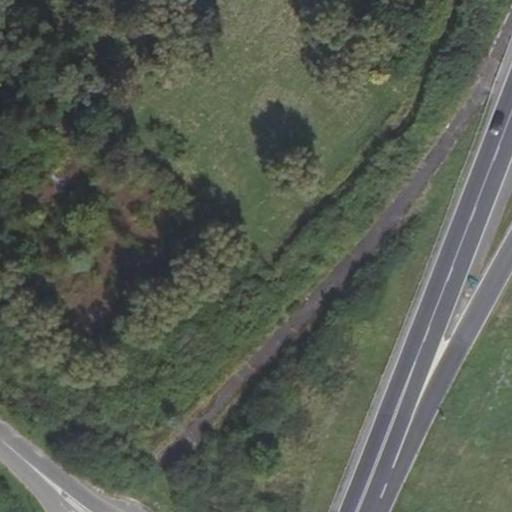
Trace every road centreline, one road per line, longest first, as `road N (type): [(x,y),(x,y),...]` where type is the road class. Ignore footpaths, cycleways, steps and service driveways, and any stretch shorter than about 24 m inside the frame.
road 1 (primary): [(376,466),(511,121)]
road 2 (primary): [(376,466),(428,402),(511,251)]
